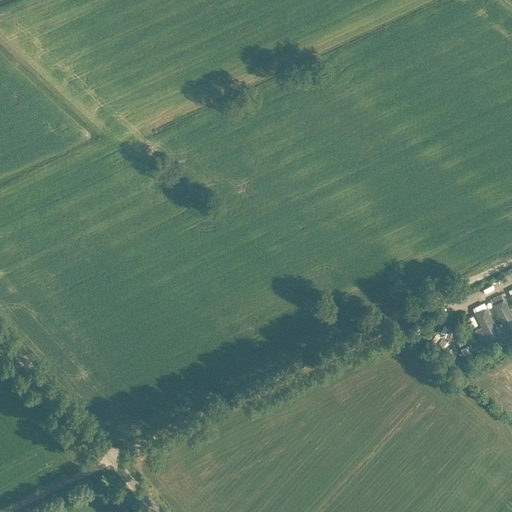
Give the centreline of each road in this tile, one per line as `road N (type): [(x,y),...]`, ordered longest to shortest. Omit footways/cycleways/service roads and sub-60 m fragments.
road 1 (track): [(112,455),(397,318)]
road 2 (unclassified): [(162,511),(0,330)]
road 3 (unclassified): [(511,260),(397,318)]
road 4 (track): [(112,455),(0,511)]
